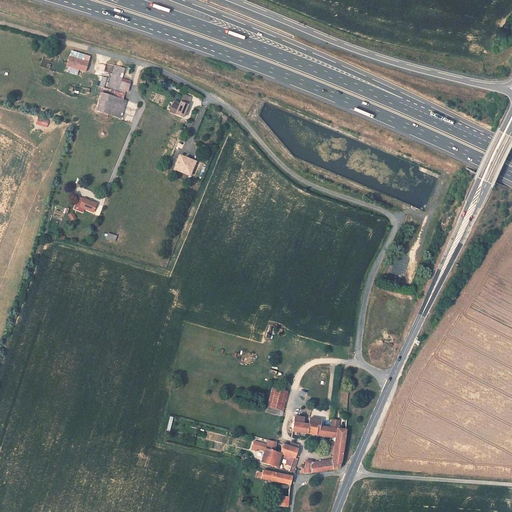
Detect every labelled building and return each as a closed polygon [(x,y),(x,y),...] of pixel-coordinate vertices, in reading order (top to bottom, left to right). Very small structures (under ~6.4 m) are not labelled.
[(88,62),(69,57),(66,67),(85,73),(88,62)] [(125,68),(114,65),(107,89),(104,88),(96,111),(121,119),(127,101),(125,100),(130,84),(121,81),(125,68)] [(191,97),(181,93),(177,103),(174,102),(172,107),(171,106),(169,112),(182,117),(191,97)] [(195,162),(180,156),(174,169),(189,175),(195,162)] [(97,204),(83,198),(79,206),(93,212),(97,204)] [(72,212),(68,215),(72,221),(76,219),(72,212)] [(115,242),(117,236),(108,233),(105,239),(115,242)] [(398,255),(392,275),(403,278),(408,259),(398,255)] [(273,387),(268,406),(280,409),(285,389),(273,387)] [(279,415),(280,409),(268,406),(267,412),(279,415)] [(294,420),(292,431),(335,437),(331,461),(312,465),(313,462),(307,461),(305,468),(301,468),(300,471),(315,472),(335,469),(337,468),(341,463),(343,456),(346,428),(342,427),(329,425),(319,424),(308,422),(299,420),(300,419),(296,418),(295,420),(294,420)] [(330,418),(329,425),(342,427),(342,426),(339,425),(340,420),(330,418)] [(262,461),(269,464),(274,450),(277,451),(278,447),(257,442),(256,446),(265,449),(262,461)] [(284,444),(282,452),(288,454),(294,456),(296,447),(289,445),(284,444)] [(278,467),(282,452),(277,451),(274,450),(269,464),(278,467)] [(294,456),(288,454),(285,463),(292,464),(294,456)] [(259,477),(289,485),(290,476),(262,469),(261,472),(259,477)] [(277,505),(288,507),(289,496),(279,495),(277,505)]
